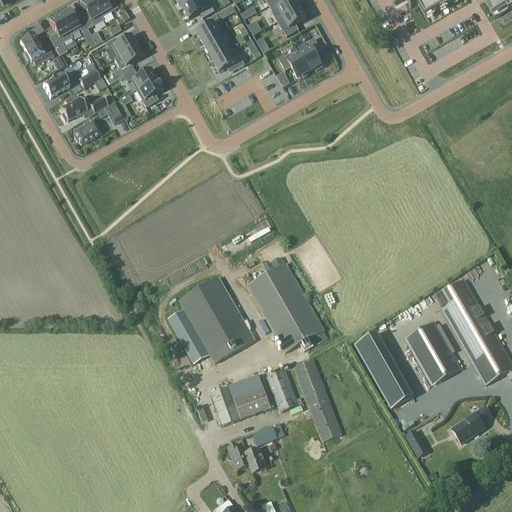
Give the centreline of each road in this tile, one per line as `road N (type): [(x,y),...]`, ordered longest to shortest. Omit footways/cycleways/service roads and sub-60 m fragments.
road 1 (residential): [(188,104),(77,165),(0,37)]
road 2 (residential): [(357,69),(224,143),(208,138),(188,104)]
road 3 (residential): [(357,69),(393,118),(511,51)]
road 4 (residential): [(188,104),(128,0)]
